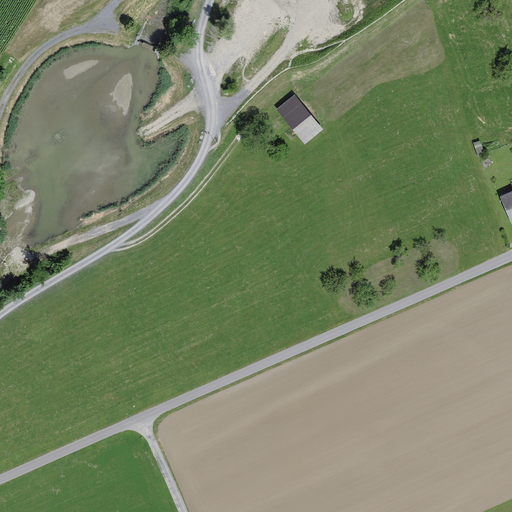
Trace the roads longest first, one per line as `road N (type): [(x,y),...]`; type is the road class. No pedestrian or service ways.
road 1 (unclassified): [(511,256),(0,479)]
road 2 (track): [(196,49),(212,115),(201,167),(135,229),(0,316)]
road 3 (track): [(123,0),(33,54),(0,110)]
